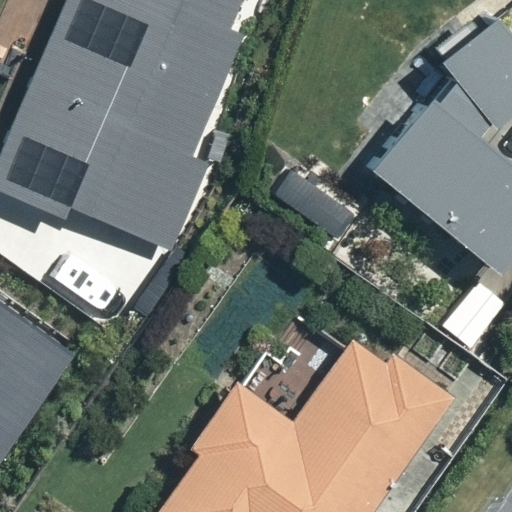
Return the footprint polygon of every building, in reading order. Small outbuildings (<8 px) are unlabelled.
[(34,0),(0,85),(0,199),(176,271),(217,169),(204,164),(270,0),(34,0)] [(437,77),(361,174),(506,286),(511,276),(511,169),(483,149),(511,125),(511,49),(496,30),(437,77)] [(500,302),(470,277),(432,322),(462,348),(500,302)] [(0,312),(0,432),(56,351),(0,312)] [(168,511),(373,511),(370,510),(456,385),(396,343),(382,362),(351,340),(290,428),(233,389),(187,455),(201,465),(168,511)]
